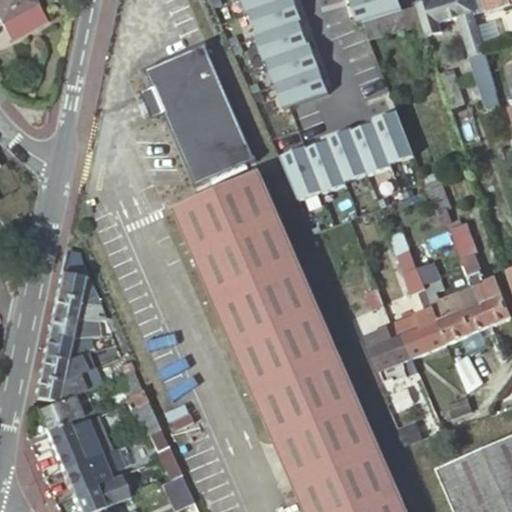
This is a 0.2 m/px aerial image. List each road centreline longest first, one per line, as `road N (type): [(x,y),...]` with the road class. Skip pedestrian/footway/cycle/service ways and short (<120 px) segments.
road 1 (unknown): [(67,166),(113,195),(261,511)]
road 2 (tertiary): [(0,480),(67,166)]
road 3 (tertiary): [(67,166),(100,0)]
